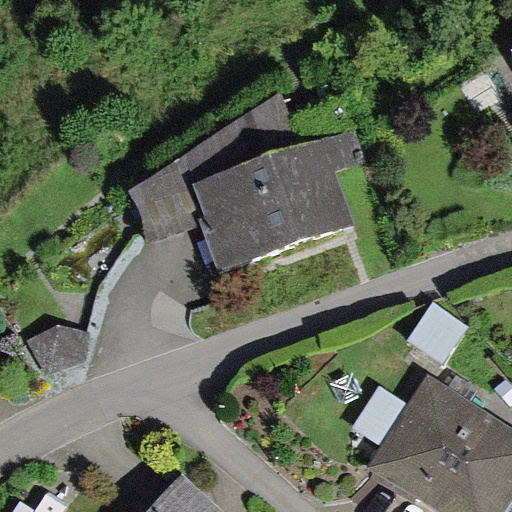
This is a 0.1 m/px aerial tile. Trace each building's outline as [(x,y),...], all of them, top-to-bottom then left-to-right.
[(300,149),(280,93),(132,191),(151,245),(200,228),(216,272),(352,223),(334,171),(366,159),(356,129),(300,149)] [(434,302),(408,342),(444,366),(470,327),(434,302)] [(92,333),(59,326),(27,340),(48,375),(86,365),(92,333)] [(441,511),(498,511),(511,493),(511,429),(431,375),(410,406),(382,447),(371,465),(441,511)] [(382,447),(410,406),(380,386),(353,427),(382,447)] [(225,511),(181,475),(149,511),(225,511)]
